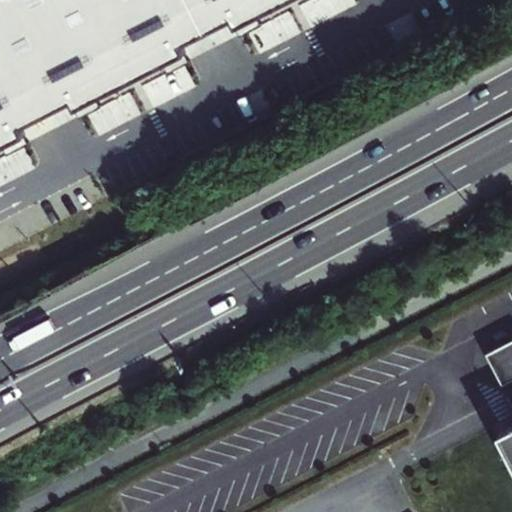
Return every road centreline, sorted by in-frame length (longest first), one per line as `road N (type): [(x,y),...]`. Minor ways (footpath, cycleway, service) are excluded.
road 1 (trunk): [(0,409),(511,139)]
road 2 (trunk): [(511,88),(91,310)]
road 3 (unknown): [(68,153),(0,43)]
